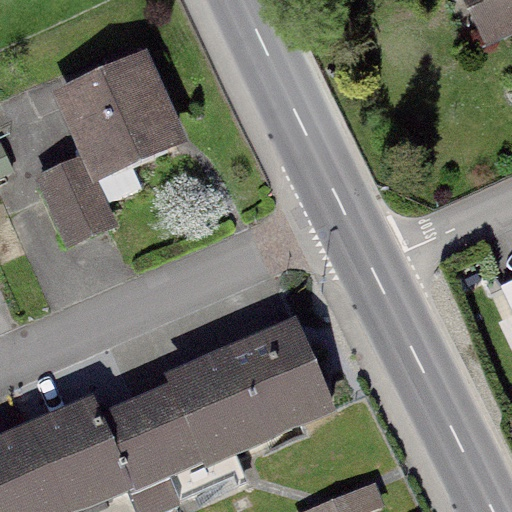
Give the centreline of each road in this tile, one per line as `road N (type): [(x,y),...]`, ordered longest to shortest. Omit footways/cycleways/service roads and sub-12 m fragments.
road 1 (residential): [(0,367),(344,217)]
road 2 (tertiary): [(488,511),(364,270)]
road 3 (tertiary): [(344,217),(243,0)]
road 4 (residential): [(364,270),(511,202)]
